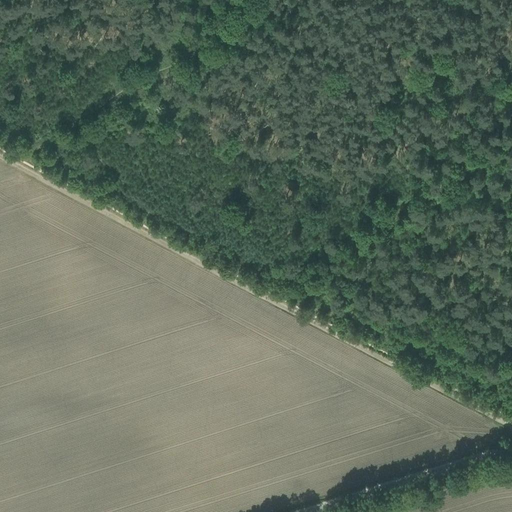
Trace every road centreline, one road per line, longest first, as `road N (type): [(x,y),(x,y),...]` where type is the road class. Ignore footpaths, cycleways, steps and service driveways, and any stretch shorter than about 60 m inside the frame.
road 1 (track): [(0,154),(511,427)]
road 2 (unclassified): [(309,511),(511,454)]
